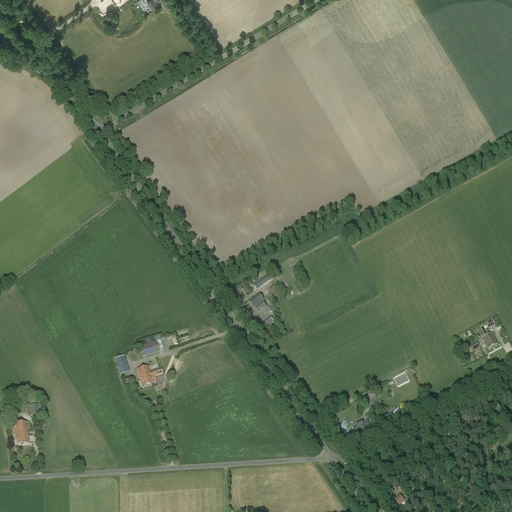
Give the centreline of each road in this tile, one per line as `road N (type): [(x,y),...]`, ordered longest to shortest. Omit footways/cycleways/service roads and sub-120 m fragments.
road 1 (unclassified): [(332,458),(99,132)]
road 2 (unclassified): [(99,132),(316,0)]
road 3 (unclassified): [(334,462),(511,373)]
road 4 (unclassified): [(173,467),(0,477)]
road 5 (unclassified): [(173,467),(332,458)]
